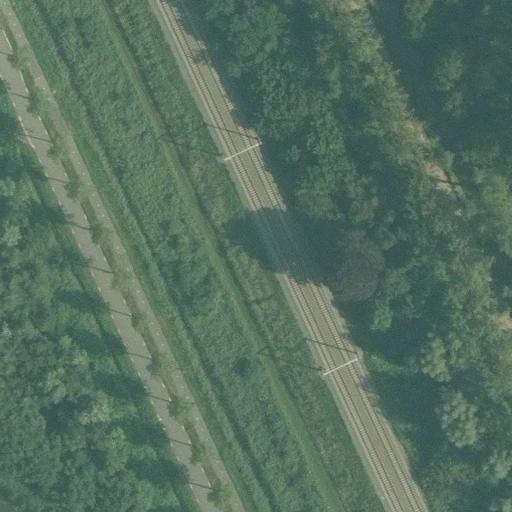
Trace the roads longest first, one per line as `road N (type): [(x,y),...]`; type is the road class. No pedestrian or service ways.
road 1 (unclassified): [(215,511),(0,45)]
road 2 (unclassified): [(511,348),(351,0)]
